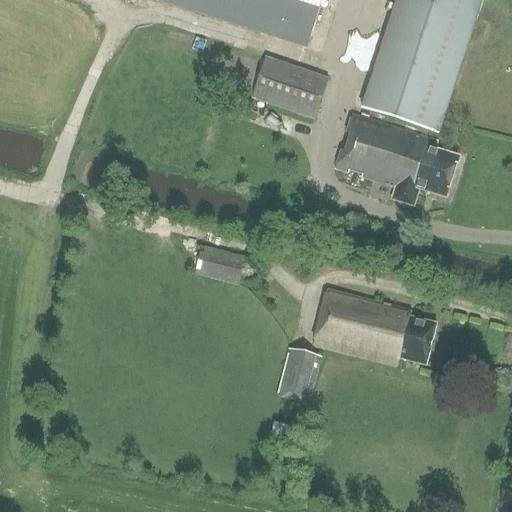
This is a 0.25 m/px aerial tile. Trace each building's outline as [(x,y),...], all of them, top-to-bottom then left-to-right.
[(149,0),(306,49),(321,0),(149,0)] [(397,0),(361,111),(438,136),(483,0),(397,0)] [(315,122),(329,80),(266,58),(251,100),(315,122)] [(438,143),(365,120),(354,116),(348,135),(353,136),(348,153),(342,151),(336,170),(397,189),(392,200),(413,209),(420,191),(447,199),(459,160),(435,152),(438,143)] [(195,276),(238,287),(245,259),(202,248),(195,276)] [(390,309),(384,307),(384,305),(329,291),(316,348),(398,367),(400,361),(427,367),(436,326),(410,319),(412,312),(390,306),(390,309)] [(278,398),(310,406),(322,359),(291,351),(278,398)] [(302,431),(274,424),(268,450),(296,457),(302,431)]
